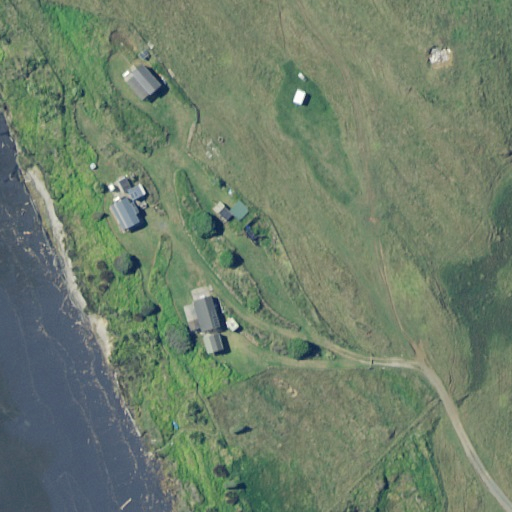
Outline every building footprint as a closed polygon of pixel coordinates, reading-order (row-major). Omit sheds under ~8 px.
[(160,87),(143,67),(125,81),(142,102),(160,87)] [(122,195),(127,192),(132,202),(145,195),(140,186),(132,189),(127,179),(116,184),(122,195)] [(139,223),(127,198),(110,207),(122,232),(139,223)] [(234,217),(240,223),(251,211),(240,201),(229,212),(234,217)] [(229,212),(225,208),(221,204),(214,210),(218,214),(228,224),(234,217),(229,212)] [(203,333),(220,328),(209,293),(192,298),(194,304),(183,308),(190,333),(200,330),(201,333),(203,333)] [(223,350),(218,335),(202,340),(207,355),(223,350)]
